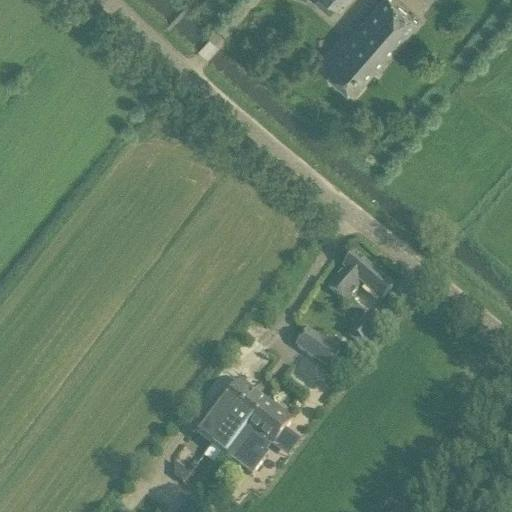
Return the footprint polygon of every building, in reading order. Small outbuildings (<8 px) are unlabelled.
[(350,0),(324,0),(339,13),(350,0)] [(419,22),(393,0),(381,0),(345,42),(346,43),(324,68),(354,94),(376,69),(377,70),(419,22)] [(329,287),(346,302),(362,284),(381,300),(392,287),(368,265),(355,255),(329,287)] [(380,324),(369,315),(354,334),(362,341),(358,346),(366,352),(374,343),(369,338),(380,324)] [(329,370),(340,354),(309,332),(298,348),(329,370)] [(194,433),(213,447),(254,393),(241,383),(223,406),(218,402),(194,433)] [(213,447),(226,457),(267,403),(254,393),(213,447)] [(267,403),(226,457),(252,477),(269,455),(265,452),(269,446),(271,448),(292,422),(280,412),(267,403)]
